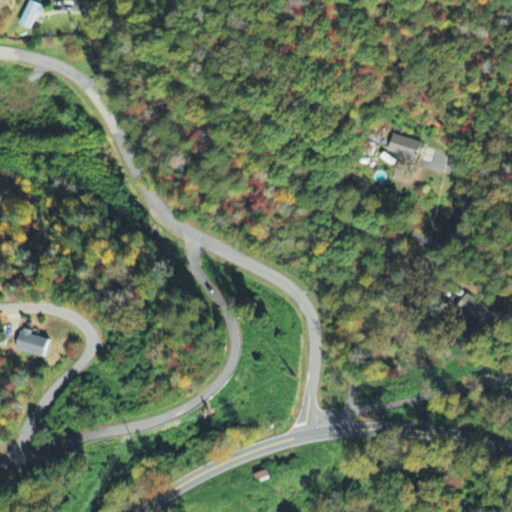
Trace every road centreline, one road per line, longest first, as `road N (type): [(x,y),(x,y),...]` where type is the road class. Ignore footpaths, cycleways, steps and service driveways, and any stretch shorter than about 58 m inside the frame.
road 1 (residential): [(306,435),(310,318),(299,294),(166,215),(140,184),(92,90),(69,73),(0,49)]
road 2 (residential): [(1,462),(160,418),(217,382),(230,365),(232,326),(191,269),(181,227)]
road 3 (primary): [(138,511),(248,451),(324,432),(385,428),(511,451)]
road 4 (residential): [(341,430),(389,274),(391,238),(444,240),(465,220),(463,181),(446,161)]
road 5 (residential): [(0,306),(59,310),(85,321),(93,335),(82,364),(27,426),(23,459)]
